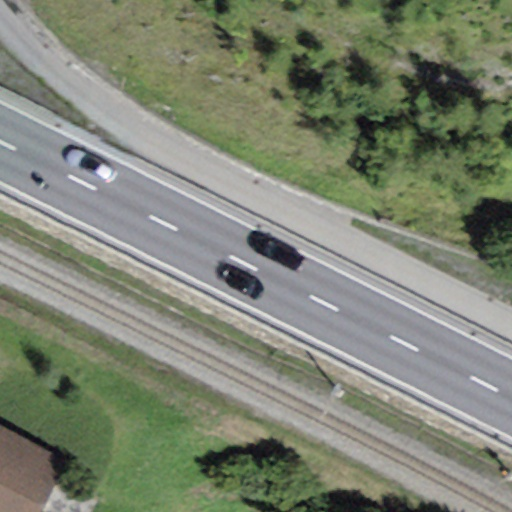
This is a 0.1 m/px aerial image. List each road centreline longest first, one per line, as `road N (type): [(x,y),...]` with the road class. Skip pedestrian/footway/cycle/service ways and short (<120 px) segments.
road 1 (track): [(511,318),(135,127),(21,43),(0,14)]
road 2 (primary): [(0,140),(511,400)]
